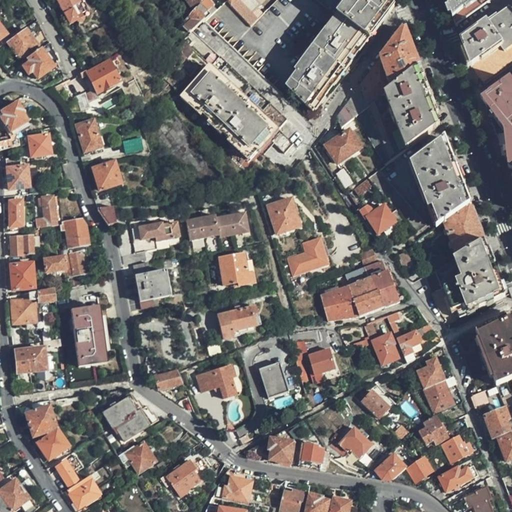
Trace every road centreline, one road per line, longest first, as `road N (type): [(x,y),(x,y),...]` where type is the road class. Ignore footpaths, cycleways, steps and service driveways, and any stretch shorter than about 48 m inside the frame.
road 1 (residential): [(0,91),(29,90),(58,116),(113,251),(139,386),(246,466),(384,488)]
road 2 (residential): [(508,511),(449,343),(376,236)]
road 3 (residential): [(66,511),(12,422),(0,306)]
road 4 (primary): [(434,50),(510,243)]
road 5 (residential): [(417,4),(289,163)]
road 6 (unknown): [(309,138),(207,34)]
